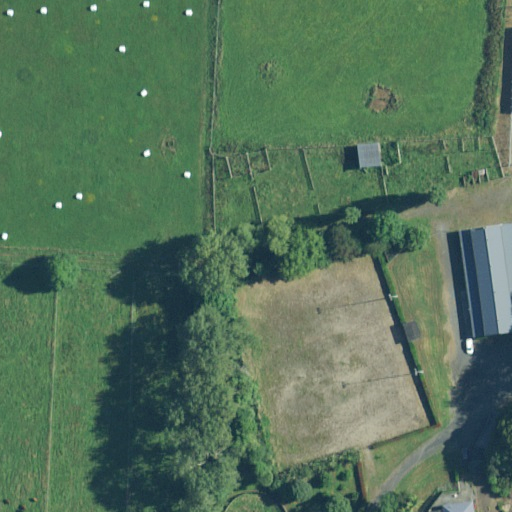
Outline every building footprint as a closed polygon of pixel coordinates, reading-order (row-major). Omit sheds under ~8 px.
[(402,163),(401,140),(360,144),(362,166),(402,163)] [(272,170),(267,148),(228,156),(232,178),(272,170)] [(511,331),(511,222),(461,230),(476,336),(511,331)] [(507,416),(493,410),(478,444),(492,450),(507,416)] [(476,511),(475,500),(445,504),(446,509),(431,511),(430,511),(476,511)]
